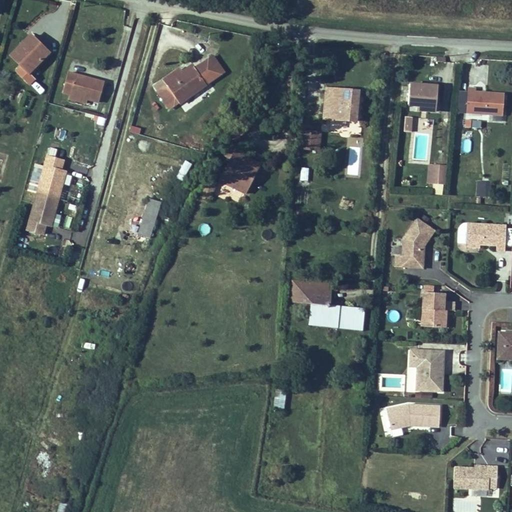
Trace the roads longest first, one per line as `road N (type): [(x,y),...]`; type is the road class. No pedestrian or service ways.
road 1 (unclassified): [(511,45),(340,32),(129,0)]
road 2 (unknown): [(373,248),(391,36)]
road 3 (residential): [(511,301),(488,299),(477,311),(471,412),(484,423),(511,425)]
